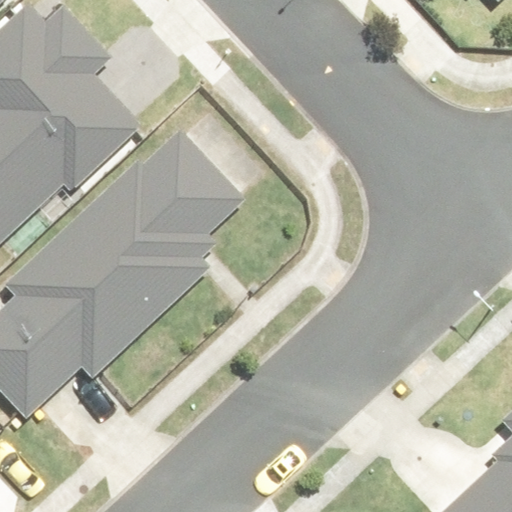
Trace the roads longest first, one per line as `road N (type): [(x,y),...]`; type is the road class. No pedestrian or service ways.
road 1 (residential): [(481,228),(171,511)]
road 2 (residential): [(481,228),(268,0)]
